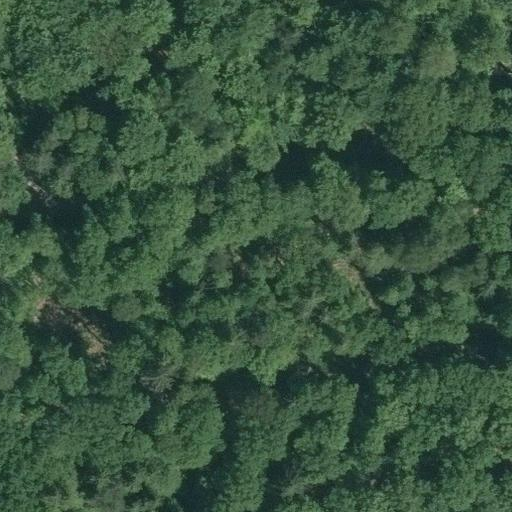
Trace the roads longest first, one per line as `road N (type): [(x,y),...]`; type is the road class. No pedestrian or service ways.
road 1 (track): [(0,277),(511,142)]
road 2 (track): [(0,108),(52,263)]
